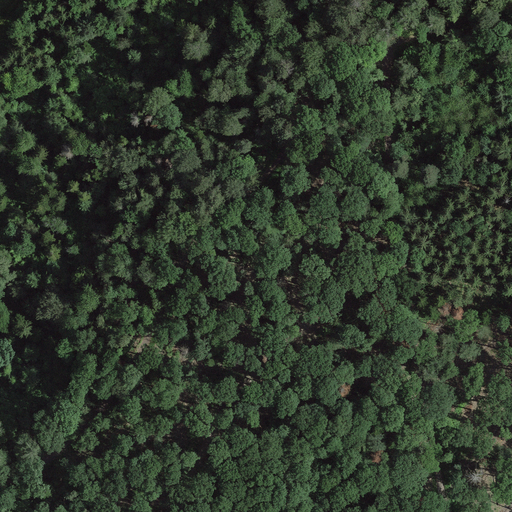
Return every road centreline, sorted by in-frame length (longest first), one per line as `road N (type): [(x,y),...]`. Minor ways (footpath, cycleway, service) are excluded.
road 1 (track): [(511,2),(348,57),(318,84),(279,164),(197,235),(119,378),(76,429),(0,489)]
road 2 (track): [(384,49),(427,437),(445,511)]
